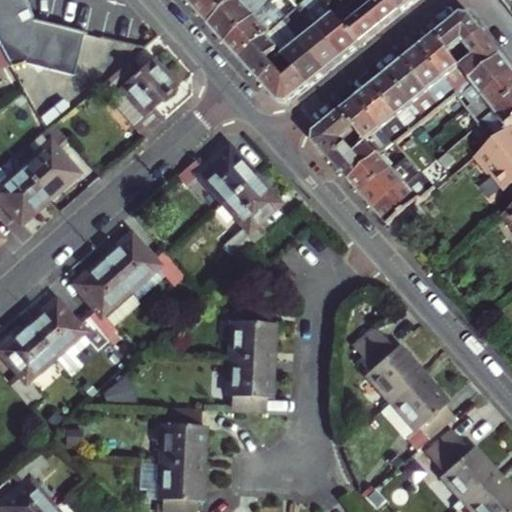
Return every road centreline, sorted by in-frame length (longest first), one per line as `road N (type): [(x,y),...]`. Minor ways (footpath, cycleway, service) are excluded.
road 1 (residential): [(0,294),(233,86)]
road 2 (residential): [(304,480),(319,298),(374,245)]
road 3 (residential): [(442,0),(277,135)]
road 4 (residential): [(511,399),(374,245)]
road 5 (residential): [(374,245),(277,135)]
